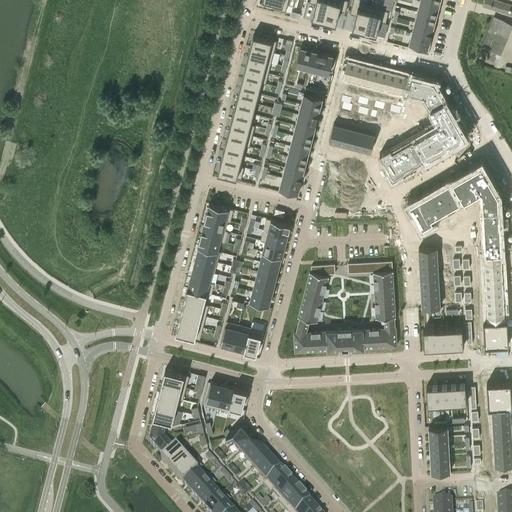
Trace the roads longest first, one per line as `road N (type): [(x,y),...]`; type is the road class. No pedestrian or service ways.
road 1 (residential): [(187,511),(131,446),(155,355)]
road 2 (residential): [(243,15),(200,181)]
road 3 (residential): [(411,358),(405,225),(396,195)]
road 4 (residential): [(267,365),(306,208)]
road 5 (residential): [(263,382),(258,419),(341,511)]
road 6 (residential): [(200,181),(160,337)]
road 7 (tertiary): [(57,511),(83,398),(78,356)]
road 8 (tertiary): [(62,359),(67,412),(40,511)]
road 9 (residential): [(263,382),(412,376)]
road 10 (residential): [(411,358),(267,365)]
road 11 (residential): [(419,511),(412,376)]
